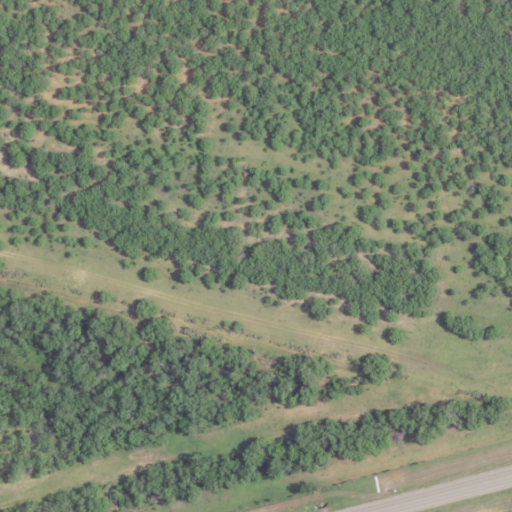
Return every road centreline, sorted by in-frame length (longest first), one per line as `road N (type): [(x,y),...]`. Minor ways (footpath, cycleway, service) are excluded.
road 1 (residential): [(0,258),(214,310),(398,392)]
road 2 (primary): [(511,474),(368,511)]
